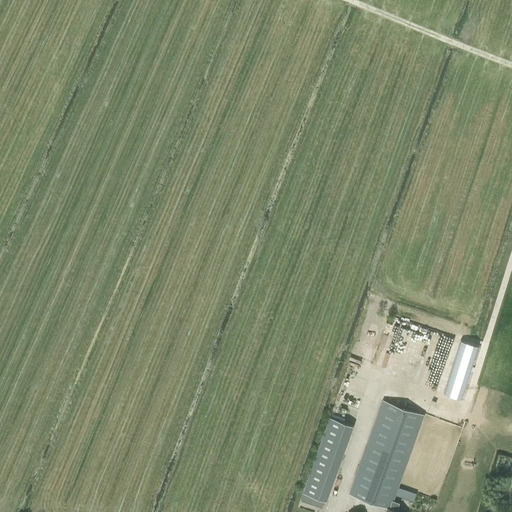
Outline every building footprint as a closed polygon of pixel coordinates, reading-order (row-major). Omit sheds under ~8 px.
[(393,338),(405,344),(412,329),(400,324),(393,338)] [(408,344),(401,372),(424,378),(424,384),(435,387),(437,387),(438,382),(438,376),(438,375),(437,365),(438,361),(438,360),(439,356),(447,356),(447,353),(452,335),(423,328),(424,333),(423,336),(417,335),(416,342),(410,340),(408,347),(408,344)] [(452,366),(470,372),(478,346),(461,340),(452,366)] [(399,502),(392,500),(395,494),(397,487),(423,414),(383,399),(349,494),(389,508),(387,511),(400,511),(396,510),(399,502)] [(303,492),(301,500),(320,507),(323,499),(326,500),(337,470),(314,462),(303,492)] [(397,487),(395,494),(404,497),(407,490),(397,487)]
